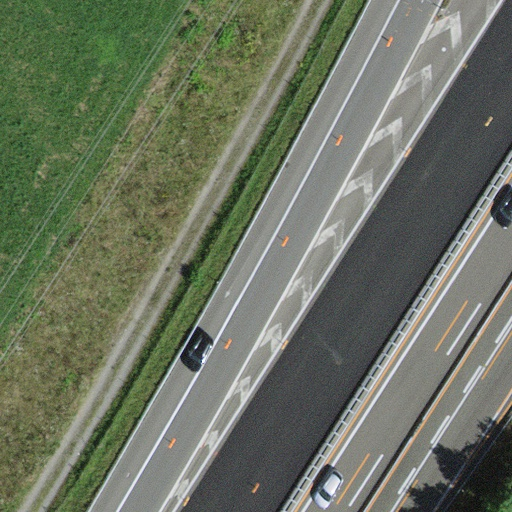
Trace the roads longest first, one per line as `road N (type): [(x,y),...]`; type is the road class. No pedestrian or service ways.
road 1 (track): [(32,511),(319,0)]
road 2 (motorway): [(423,0),(139,511)]
road 3 (motorway): [(511,69),(229,511)]
road 4 (motorway): [(347,511),(511,256)]
